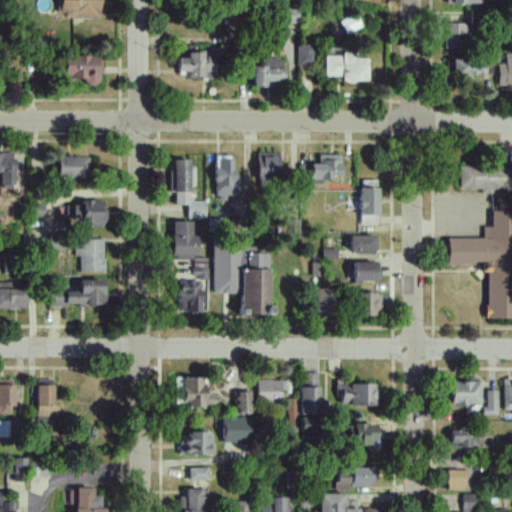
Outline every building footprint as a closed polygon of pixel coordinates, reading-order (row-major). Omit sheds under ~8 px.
[(98,18),(97,0),(58,0),(58,17),(98,18)] [(344,35),(361,27),(355,14),(338,21),(344,35)] [(443,51),(466,50),(465,23),(442,24),(443,51)] [(296,65),(312,65),(313,46),(296,46),(296,65)] [(176,58),(175,77),(222,78),(223,50),(186,49),(186,58),(176,58)] [(496,64),(496,88),(511,88),(511,56),(511,57),(511,53),(504,53),(504,63),(496,64)] [(61,79),(83,80),(83,86),(99,86),(100,57),(62,56),(61,79)] [(321,56),(322,77),(340,77),(340,83),(365,82),(364,56),(321,56)] [(252,67),(252,87),(268,87),(268,86),(282,86),(282,58),(263,58),(263,67),(252,67)] [(278,152),(255,153),(256,184),(279,183),(278,152)] [(0,153),(0,172),(0,173),(0,178),(0,187),(12,187),(13,154),(0,153)] [(339,177),(339,155),(317,155),(317,164),(300,164),(300,179),(331,180),(331,177),(339,177)] [(88,179),(88,157),(55,157),(55,178),(88,179)] [(233,157),(213,157),(214,197),(234,197),(233,157)] [(204,219),(204,201),(188,201),(189,160),(170,160),(169,192),(174,192),(174,206),(186,206),(186,219),(204,219)] [(457,190),(510,190),(510,167),(457,167),(457,190)] [(376,188),(358,189),(358,225),(376,225),(376,188)] [(101,202),(65,203),(65,223),(106,222),(106,209),(101,210),(101,202)] [(484,319),(511,319),(511,297),(511,298),(511,212),(490,211),(490,227),(482,227),(481,239),(445,238),(445,265),(480,265),(480,272),(485,272),(484,319)] [(170,257),(198,257),(198,236),(191,235),(191,222),(171,222),(170,257)] [(49,252),(64,251),(64,235),(48,236),(49,252)] [(374,254),(374,236),(348,236),(347,254),(374,254)] [(78,272),(103,272),(103,239),(75,240),(75,257),(78,257),(78,272)] [(266,254),(252,254),(252,247),(211,246),(211,294),(238,294),(238,316),(266,316),(266,254)] [(206,278),(207,259),(191,258),(191,278),(206,278)] [(351,282),(377,282),(377,263),(351,263),(351,282)] [(47,306),(103,307),(103,281),(77,281),(77,292),(47,291),(47,306)] [(200,281),(177,281),(176,313),(200,313),(200,281)] [(0,282),(0,309),(24,310),(24,283),(0,282)] [(331,313),(332,290),(314,289),(313,313),(331,313)] [(379,295),(354,294),(353,316),(379,317),(379,295)] [(299,416),(299,434),(313,434),(314,415),(318,415),(318,373),(300,372),(299,416)] [(185,407),(211,407),(211,395),(202,395),(202,377),(173,378),(173,404),(185,404),(185,407)] [(0,414),(12,415),(13,380),(0,379),(0,414)] [(34,421),(54,421),(55,381),(36,380),(34,421)] [(478,404),(477,382),(447,383),(448,405),(478,404)] [(373,383),(334,384),(334,391),(339,390),(339,406),(373,405),(373,383)] [(496,390),(484,391),(484,408),(480,408),(480,416),(496,416),(496,390)] [(250,392),(233,392),(233,414),(250,414),(250,392)] [(296,399),(286,399),(287,427),(296,427),(296,399)] [(222,442),(249,442),(249,418),(222,419),(222,442)] [(0,437),(8,438),(8,421),(0,420),(0,437)] [(374,425),(347,424),(346,436),(351,436),(351,446),(374,447),(374,425)] [(448,429),(448,448),(476,447),(475,428),(448,429)] [(211,456),(210,433),(178,434),(178,457),(211,456)] [(24,481),(24,458),(12,457),(11,481),(24,481)] [(49,477),(49,466),(32,465),(32,477),(49,477)] [(207,468),(187,468),(187,480),(206,481),(207,468)] [(375,468),(350,468),(350,477),(334,476),(334,488),(349,489),(349,485),(375,486),(375,468)] [(206,489),(184,490),(184,496),(178,496),(178,511),(200,511),(201,511),(206,511),(206,489)] [(0,511),(11,511),(12,502),(3,502),(3,492),(0,492),(0,511)] [(356,511),(356,501),(344,501),(344,493),(317,494),(317,511),(356,511)] [(460,511),(475,511),(476,494),(461,494),(460,511)] [(287,511),(288,498),(260,498),(259,511),(287,511)] [(250,511),(245,511),(246,502),(231,501),(230,511),(250,511)]
